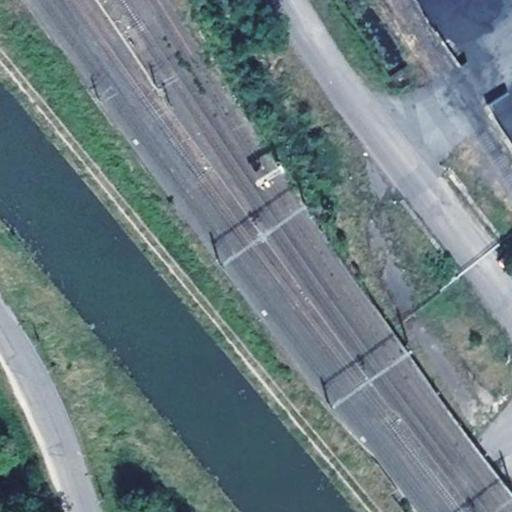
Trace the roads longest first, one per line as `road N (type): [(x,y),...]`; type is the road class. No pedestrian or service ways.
road 1 (track): [(0,62),(367,511)]
road 2 (residential): [(0,327),(54,431),(83,511)]
road 3 (residential): [(416,511),(511,431)]
